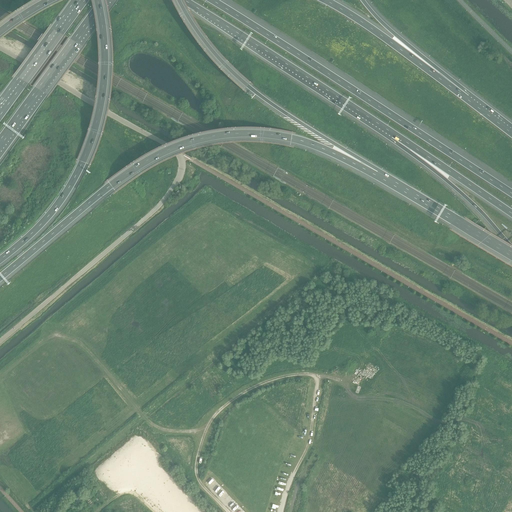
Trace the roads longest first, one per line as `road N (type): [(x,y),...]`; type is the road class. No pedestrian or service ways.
road 1 (unclassified): [(0,48),(156,138),(182,166),(155,208),(0,341)]
road 2 (motorway): [(0,277),(122,175),(180,143),(227,133),(280,135),(377,171)]
road 3 (motorway): [(511,193),(211,0)]
road 4 (motorway): [(0,259),(47,216),(86,152),(103,76),(97,0)]
road 5 (motorway): [(178,0),(237,77),(377,171)]
road 6 (motorway): [(183,0),(393,133)]
road 7 (track): [(318,372),(280,374),(235,396),(201,433),(196,475),(228,511)]
road 8 (motorway): [(0,145),(106,0)]
road 9 (motorway): [(466,98),(324,0)]
road 10 (motorway): [(393,133),(511,247)]
road 11 (motorway): [(377,171),(511,251)]
road 12 (track): [(281,511),(308,444),(318,372)]
road 13 (motorway): [(466,98),(362,0)]
road 14 (motorway): [(393,133),(511,213)]
road 15 (motorway): [(79,0),(0,107)]
